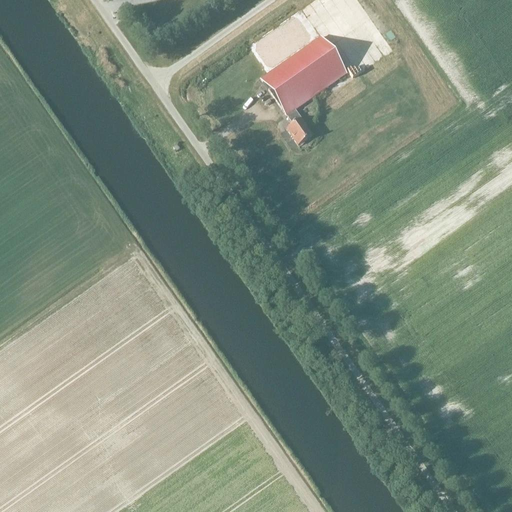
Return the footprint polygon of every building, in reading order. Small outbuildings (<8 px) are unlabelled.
[(273,34),(246,52),(249,57),(299,23),(295,17),(278,28),(281,33),(275,37),(273,34)] [(254,78),(276,116),(340,78),(314,35),(312,36),(305,23),(249,56),(259,74),(254,78)] [(282,114),(286,122),(294,117),(290,110),(282,114)] [(296,118),(280,125),(289,146),(305,139),(296,118)] [(363,162),(372,157),(369,153),(361,158),(363,162)]
